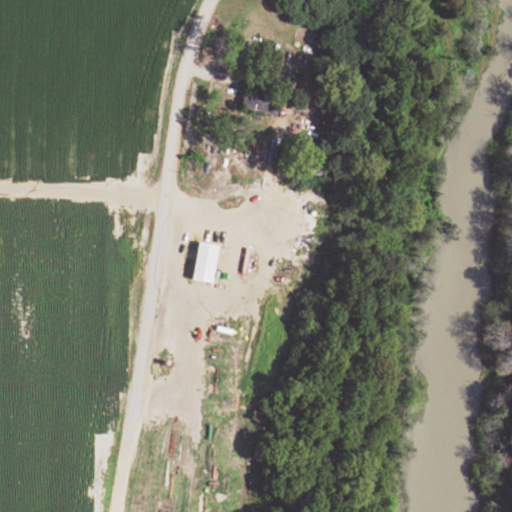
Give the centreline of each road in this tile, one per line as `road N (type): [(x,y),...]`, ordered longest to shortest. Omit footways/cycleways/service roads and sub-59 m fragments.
road 1 (track): [(129,398),(224,425),(249,319),(242,244),(204,214),(157,195),(0,193)]
road 2 (residential): [(129,398),(174,95),(206,0)]
